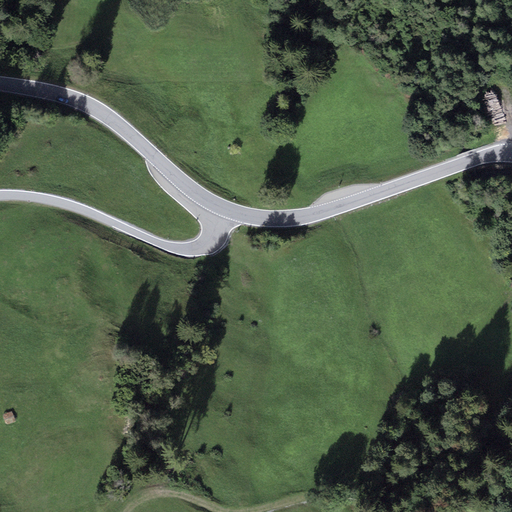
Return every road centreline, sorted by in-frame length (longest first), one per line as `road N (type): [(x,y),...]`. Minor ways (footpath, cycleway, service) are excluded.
road 1 (track): [(247,511),(382,485),(451,402),(511,292)]
road 2 (tertiary): [(511,154),(296,217),(227,210)]
road 3 (tertiary): [(227,210),(88,105),(0,84)]
road 4 (unclassified): [(0,196),(58,202),(178,249),(210,241),(227,210)]
